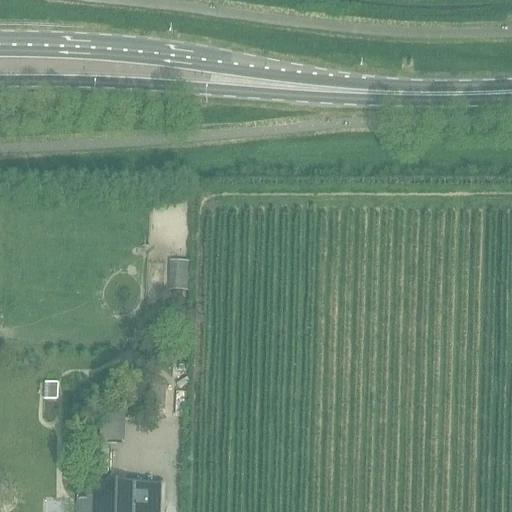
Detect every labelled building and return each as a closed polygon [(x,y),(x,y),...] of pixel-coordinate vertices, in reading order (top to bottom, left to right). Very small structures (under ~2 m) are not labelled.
[(165,251),(163,279),(181,280),(182,252),(165,251)] [(45,383),(44,395),(58,395),(58,384),(45,383)] [(166,405),(164,437),(176,438),(178,405),(166,405)] [(154,421),(142,419),(138,438),(150,440),(154,421)] [(95,448),(94,483),(110,484),(111,448),(95,448)] [(160,511),(161,500),(161,485),(142,484),(110,484),(94,483),(93,498),(92,511),(160,511)]
